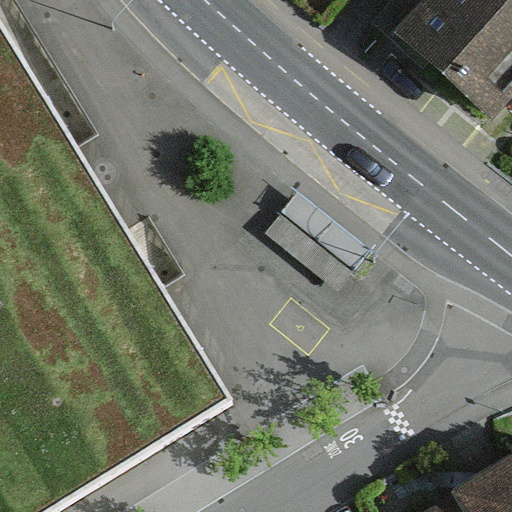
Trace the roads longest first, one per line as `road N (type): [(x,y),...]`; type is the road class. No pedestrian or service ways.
road 1 (secondary): [(511,253),(398,168),(205,0)]
road 2 (residential): [(511,318),(404,424),(254,511)]
